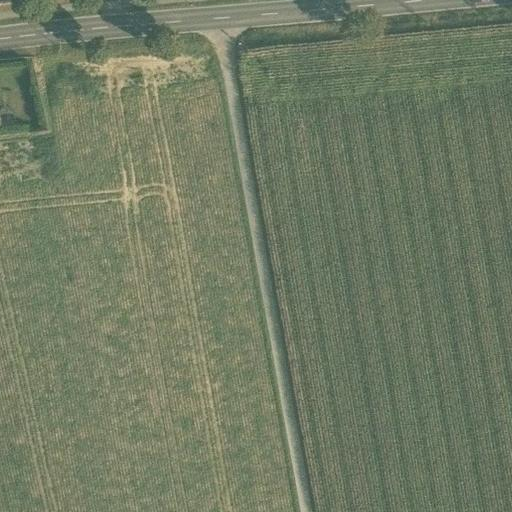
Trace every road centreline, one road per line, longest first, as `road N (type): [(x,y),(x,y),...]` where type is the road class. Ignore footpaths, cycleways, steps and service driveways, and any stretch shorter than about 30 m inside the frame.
road 1 (track): [(304,511),(217,19)]
road 2 (secondary): [(431,0),(0,39)]
